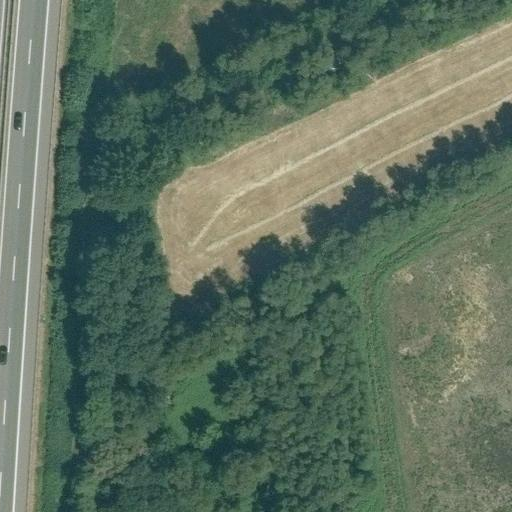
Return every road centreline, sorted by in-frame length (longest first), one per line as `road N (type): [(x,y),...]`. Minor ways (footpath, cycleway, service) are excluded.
road 1 (motorway): [(0,491),(35,0)]
road 2 (track): [(116,127),(382,0)]
